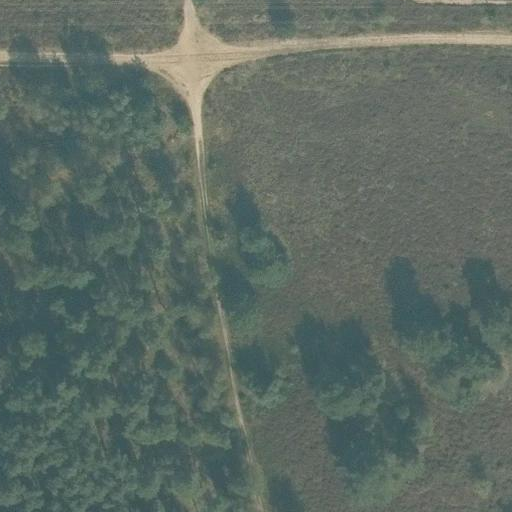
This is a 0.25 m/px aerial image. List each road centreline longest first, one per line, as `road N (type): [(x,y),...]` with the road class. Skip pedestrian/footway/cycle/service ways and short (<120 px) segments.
road 1 (track): [(186,57),(207,273),(260,511)]
road 2 (track): [(511,43),(395,42),(186,57)]
road 3 (track): [(186,57),(0,57)]
